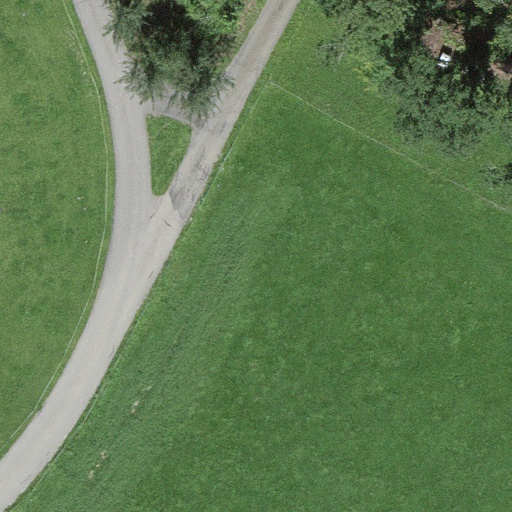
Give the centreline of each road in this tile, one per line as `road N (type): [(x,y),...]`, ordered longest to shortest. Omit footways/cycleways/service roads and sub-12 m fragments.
road 1 (unclassified): [(99,0),(127,55),(150,206),(50,421),(0,484)]
road 2 (track): [(150,206),(280,0)]
